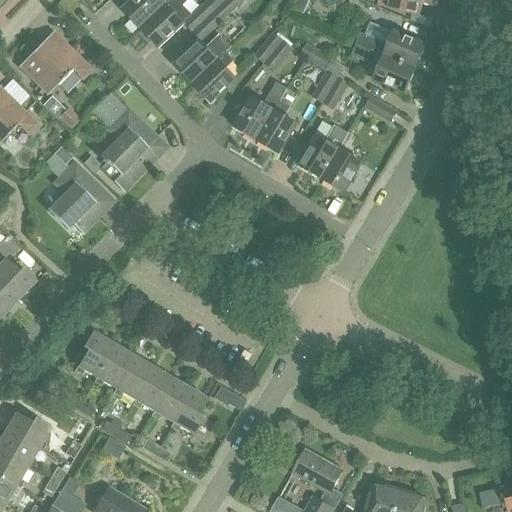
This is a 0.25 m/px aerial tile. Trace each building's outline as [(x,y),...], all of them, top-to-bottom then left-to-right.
[(173,0),(134,0),(124,10),(143,29),(173,0)] [(183,25),(191,16),(182,6),(188,1),(186,0),(173,0),(143,29),(160,47),(183,25)] [(208,0),(206,3),(214,12),(227,0),(208,0)] [(245,0),(227,0),(214,12),(223,22),(246,0),(245,0)] [(309,0),(297,0),(292,9),(303,14),(309,0)] [(322,0),(343,8),(346,0),(322,0)] [(389,0),(388,8),(413,15),(417,2),(437,7),(438,0),(389,0)] [(357,42),(415,69),(426,45),(394,31),(393,32),(370,23),(365,36),(360,34),(357,42)] [(19,67),(48,95),(72,71),(82,81),(92,70),(53,32),(19,67)] [(254,57),(265,65),(284,42),(273,33),(254,57)] [(196,84),(226,54),(232,49),(219,35),(206,48),(201,42),(177,65),(196,84)] [(265,65),(274,73),(293,50),(284,42),(265,65)] [(374,78),(405,92),(415,69),(357,42),(351,57),(378,68),(374,78)] [(327,72),(327,71),(334,60),(307,44),(300,56),(327,72)] [(196,84),(214,103),(237,80),(227,70),(234,61),(226,54),(196,84)] [(324,105),(340,78),(327,71),(327,72),(312,98),(324,105)] [(324,105),(334,111),(350,85),(346,82),(340,78),(324,105)] [(235,128),(259,142),(282,102),(280,101),(288,89),(276,82),(263,105),(252,99),(235,128)] [(0,143),(17,126),(28,136),(38,126),(0,88),(0,143)] [(104,161),(100,166),(101,167),(100,169),(123,192),(166,148),(128,111),(111,95),(93,114),(109,130),(118,139),(101,157),(104,161)] [(364,108),(390,124),(397,112),(372,96),(364,108)] [(259,142),(280,154),(297,125),(285,118),(292,108),(282,102),(259,142)] [(57,118),(70,131),(80,121),(68,108),(57,118)] [(302,167),(324,179),(341,150),(340,150),(345,141),(348,136),(333,127),(325,141),(319,138),(302,167)] [(52,155),(64,167),(73,158),(61,147),(52,155)] [(324,179),(346,192),(363,163),(341,150),(324,179)] [(91,157),(83,165),(94,175),(100,169),(101,167),(100,166),(91,157)] [(72,225),(82,235),(113,203),(74,165),(55,184),(65,194),(47,212),(67,231),(72,225)] [(0,208),(0,226),(1,228),(15,214),(5,203),(0,208)] [(0,281),(18,300),(35,283),(21,269),(18,273),(4,260),(5,260),(1,256),(0,257),(0,281)] [(0,311),(4,315),(18,300),(0,281),(0,311)] [(101,360),(110,344),(91,332),(81,349),(86,352),(83,356),(78,365),(76,367),(77,368),(74,372),(81,376),(84,372),(96,379),(106,363),(101,360)] [(121,371),(130,355),(110,344),(101,360),(106,363),(96,379),(94,383),(101,387),(103,383),(116,390),(125,374),(121,371)] [(140,383),(150,367),(130,355),(121,371),(125,374),(116,390),(113,394),(120,398),(122,394),(134,401),(135,402),(145,386),(140,383)] [(169,379),(150,367),(140,383),(145,386),(135,402),(134,401),(132,405),(133,406),(138,409),(141,405),(155,413),(164,397),(160,394),(169,379)] [(160,417),(172,424),(174,425),(184,409),(179,406),(189,390),(169,379),(160,394),(164,397),(155,413),(152,417),(158,421),(160,417)] [(174,425),(172,424),(170,427),(177,432),(179,428),(192,435),(202,418),(197,416),(206,400),(189,390),(179,406),(184,409),(174,425)] [(65,404),(77,411),(82,402),(70,395),(65,404)] [(245,401),(235,395),(230,405),(240,411),(245,401)] [(77,411),(90,418),(95,410),(82,402),(77,411)] [(15,414),(3,434),(19,444),(22,439),(38,449),(38,448),(43,451),(47,444),(42,441),(50,429),(33,419),(30,424),(15,414)] [(100,430),(113,437),(118,429),(105,422),(100,430)] [(113,437),(126,445),(130,436),(118,429),(113,437)] [(3,434),(0,438),(0,458),(8,463),(10,458),(26,468),(27,467),(31,470),(35,463),(31,461),(38,449),(22,439),(19,444),(3,434)] [(141,449),(154,456),(159,447),(146,440),(141,449)] [(64,455),(73,460),(81,447),(72,441),(64,455)] [(154,456),(166,464),(171,454),(159,447),(154,456)] [(331,511),(333,509),(335,510),(343,496),(334,490),(345,471),(307,449),(293,474),(326,492),(320,502),(312,497),(303,511),(300,511),(294,508),(291,511),(331,511)] [(0,458),(0,477),(20,489),(25,482),(20,479),(26,468),(10,458),(8,463),(0,458)] [(49,480),(58,486),(66,473),(57,468),(49,480)] [(0,503),(4,505),(9,508),(20,489),(0,477),(0,503)] [(50,508),(57,511),(80,511),(85,505),(72,497),(79,485),(69,478),(50,508)] [(42,493),(51,498),(58,486),(49,480),(42,493)] [(396,511),(402,494),(373,486),(365,511),(396,511)] [(511,511),(511,486),(479,493),(483,508),(506,503),(508,511),(511,511)] [(93,511),(145,511),(146,511),(108,489),(93,511)] [(425,511),(429,502),(402,494),(396,511),(425,511)]
